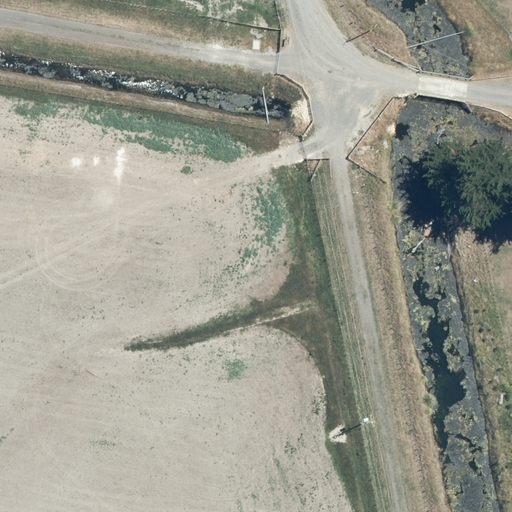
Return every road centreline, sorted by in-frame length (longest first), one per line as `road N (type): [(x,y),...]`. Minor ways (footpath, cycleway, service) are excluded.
road 1 (unclassified): [(406,511),(319,66)]
road 2 (unclassified): [(319,66),(0,12)]
road 3 (unclassified): [(511,96),(319,66)]
